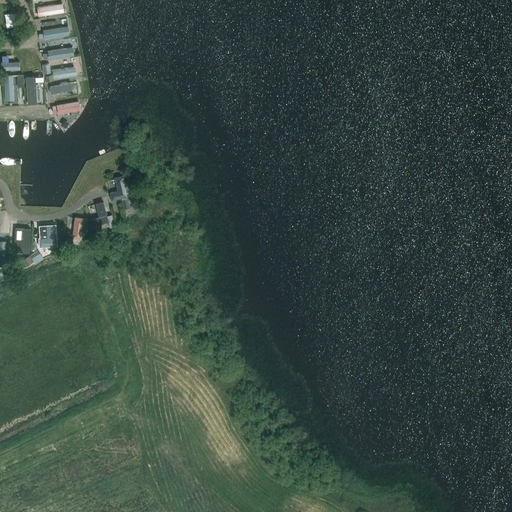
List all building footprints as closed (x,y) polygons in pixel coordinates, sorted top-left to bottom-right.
[(39,5),(40,15),(67,13),(66,3),(39,5)] [(72,26),(45,28),(46,37),(72,35),(72,26)] [(49,49),(49,58),(77,56),(77,47),(49,49)] [(1,69),(20,69),(20,61),(1,61),(1,69)] [(42,65),(43,73),(50,72),(49,63),(42,65)] [(80,74),(78,64),(54,69),(56,79),(80,74)] [(27,75),(28,99),(36,99),(35,75),(27,75)] [(53,94),(79,90),(78,81),(52,85),(53,94)] [(111,189),(113,200),(130,195),(125,175),(109,179),(111,189)] [(128,198),(121,200),(123,209),(130,207),(128,198)] [(84,239),(88,217),(78,216),(74,237),(84,239)] [(39,247),(57,246),(56,224),(46,225),(46,237),(38,238),(39,247)] [(16,239),(15,252),(30,252),(31,228),(22,228),(17,228),(16,239)] [(9,240),(0,239),(0,260),(9,261),(9,240)] [(41,260),(36,251),(30,254),(34,261),(35,263),(41,260)] [(30,254),(20,261),(25,268),(34,261),(30,254)]
